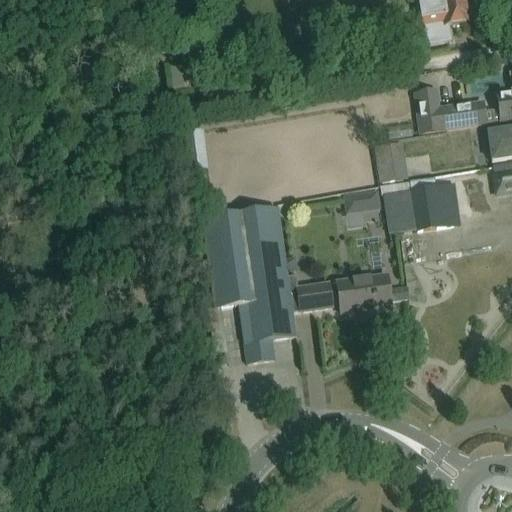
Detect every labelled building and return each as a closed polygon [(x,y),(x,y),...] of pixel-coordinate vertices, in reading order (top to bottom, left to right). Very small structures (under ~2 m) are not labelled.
[(416,0),(420,25),(404,28),(408,50),(450,44),(447,27),(467,24),(462,0),(416,0)] [(172,53),(189,51),(186,19),(169,21),(172,53)] [(478,68),(477,87),(504,88),(504,69),(478,68)] [(511,77),(510,77),(511,92),(511,96),(496,98),(499,125),(511,122),(511,77)] [(485,127),(482,105),(439,112),(436,94),(416,97),(422,137),(485,127)] [(511,131),(487,134),(491,165),(511,162),(511,131)] [(207,172),(205,155),(203,135),(181,137),(185,175),(207,172)] [(402,145),(373,150),(379,187),(408,182),(402,145)] [(511,166),(493,169),(495,179),(494,179),(496,197),(511,194),(511,166)] [(411,195),(383,199),(389,238),(415,234),(417,234),(441,231),(439,216),(451,214),(448,190),(436,192),(436,191),(434,182),(410,185),(409,185),(411,195)] [(277,215),(203,226),(216,314),(238,311),(246,368),(274,364),(271,344),(295,340),(292,321),(277,215)] [(390,311),(388,291),(386,281),(337,287),(341,318),(356,316),(356,313),(365,312),(366,314),(390,311)] [(331,311),(329,291),(328,287),(296,292),(300,316),(331,311)]
